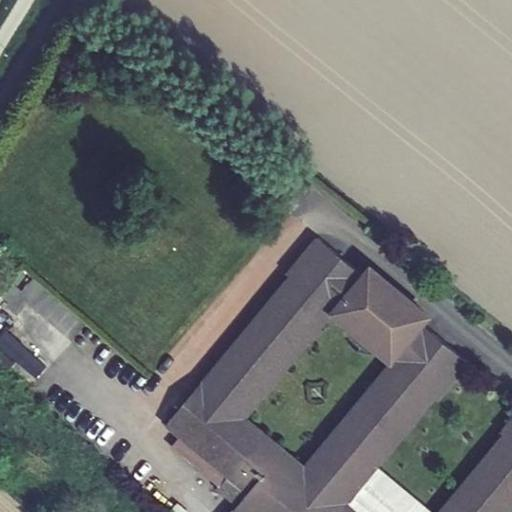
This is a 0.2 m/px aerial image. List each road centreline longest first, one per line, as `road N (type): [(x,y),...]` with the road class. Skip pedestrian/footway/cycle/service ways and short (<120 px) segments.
road 1 (unknown): [(142,414),(281,251),(305,236),(360,245),(511,366)]
road 2 (unknown): [(142,414),(215,511)]
